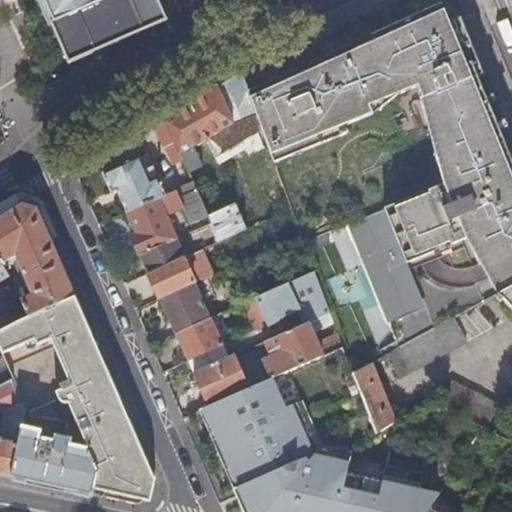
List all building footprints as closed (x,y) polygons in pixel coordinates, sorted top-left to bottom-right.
[(39,0),(49,23),(51,23),(69,62),(166,18),(158,0),(39,0)] [(191,0),(200,20),(215,14),(208,0),(191,0)] [(423,107),(480,84),(477,78),(472,64),(468,66),(462,52),(470,49),(464,39),(461,32),(455,35),(450,24),(443,5),(372,37),(374,43),(348,55),(345,49),(299,71),(268,84),(291,148),(301,144),(304,152),(349,133),(346,126),(373,115),(385,106),(398,95),(417,87),(422,99),(420,100),(423,107)] [(472,64),(477,78),(484,75),(461,19),(450,24),(455,35),(461,32),(464,39),(470,49),(462,52),(468,66),(472,64)] [(209,94),(190,105),(207,141),(225,132),(228,138),(235,134),(232,128),(245,122),(257,116),(249,94),(242,75),(228,83),(218,88),(209,94)] [(291,148),(268,84),(249,94),(257,116),(271,157),(291,148)] [(392,231),(511,178),(511,164),(509,158),(506,160),(503,154),(507,152),(499,131),(494,133),(490,123),(495,122),(488,104),(483,106),(481,99),(485,97),(480,84),(423,107),(432,129),(443,157),(437,160),(446,184),(429,191),(430,194),(413,201),(412,198),(383,209),(384,211),(392,231)] [(207,141),(190,105),(183,109),(166,119),(184,161),(190,173),(203,167),(194,148),(207,141)] [(184,161),(166,119),(154,126),(164,149),(166,148),(172,160),(177,164),(179,164),(184,161)] [(499,131),(495,122),(490,123),(494,133),(499,131)] [(435,150),(437,160),(443,157),(432,129),(435,150)] [(225,132),(207,141),(212,153),(231,143),(228,138),(225,132)] [(139,160),(129,141),(98,158),(106,175),(104,176),(113,194),(118,192),(128,214),(166,197),(159,183),(147,156),(139,160)] [(301,144),(291,148),(293,156),(304,152),(301,144)] [(293,156),(291,148),(271,157),(274,164),(293,156)] [(171,177),(159,183),(166,197),(178,191),(171,177)] [(472,250),(511,230),(511,178),(392,231),(406,264),(433,253),(432,249),(449,242),(450,246),(468,239),(472,250)] [(209,217),(194,184),(178,191),(185,210),(191,225),(209,217)] [(166,197),(128,214),(138,237),(132,240),(140,257),(177,240),(169,224),(174,221),(172,216),(185,210),(178,191),(166,197)] [(6,215),(0,218),(0,260),(3,265),(9,261),(16,257),(33,295),(21,300),(30,318),(75,296),(56,253),(37,208),(22,205),(6,215)] [(247,230),(236,205),(209,217),(212,224),(220,243),(247,230)] [(356,247),(392,231),(384,211),(347,226),(356,247)] [(499,294),(511,287),(511,230),(472,250),(478,266),(485,263),(487,262),(493,278),(499,294)] [(356,247),(376,297),(407,282),(400,266),(406,264),(392,231),(356,247)] [(177,240),(140,257),(148,275),(185,259),(177,240)] [(202,251),(196,254),(198,259),(205,256),(202,251)] [(185,259),(148,275),(160,300),(207,278),(213,276),(205,256),(198,259),(196,254),(185,259)] [(0,283),(10,277),(3,265),(0,260),(0,283)] [(491,279),(493,278),(487,262),(485,263),(491,279)] [(407,282),(413,279),(406,264),(400,266),(407,282)] [(255,299),(267,326),(278,321),(277,320),(297,311),(304,326),(309,323),(330,314),(326,304),(314,272),(255,299)] [(207,278),(160,300),(176,335),(211,319),(205,306),(217,301),(207,278)] [(424,308),(413,279),(407,282),(415,303),(400,309),(403,317),(424,308)] [(407,282),(376,297),(387,324),(403,317),(400,309),(415,303),(407,282)] [(511,287),(499,294),(498,295),(499,296),(497,298),(501,302),(502,300),(511,310),(511,287)] [(102,358),(75,296),(30,318),(0,332),(0,353),(12,380),(26,411),(25,416),(56,402),(59,405),(63,406),(67,406),(75,425),(77,426),(87,449),(96,470),(91,495),(137,505),(138,499),(134,498),(135,491),(143,493),(147,480),(150,479),(150,476),(151,472),(102,358)] [(211,319),(176,335),(188,361),(224,345),(211,319)] [(454,319),(388,355),(400,378),(467,343),(454,319)] [(263,361),(272,380),(273,379),(327,356),(343,349),(338,334),(318,343),(309,323),(304,326),(255,346),(258,354),(269,349),(272,350),(282,346),(285,352),(263,361)] [(224,345),(188,361),(193,373),(230,357),(224,345)] [(193,373),(209,407),(249,389),(234,355),(230,357),(193,373)] [(360,393),(376,433),(396,422),(372,363),(353,374),(360,393)] [(209,407),(187,417),(190,422),(206,415),(217,438),(213,440),(237,489),(244,504),(247,511),(427,511),(434,501),(436,498),(438,495),(419,491),(423,474),(387,466),(383,483),(347,475),(351,458),(319,451),(298,404),(286,409),(273,379),(272,380),(249,389),(209,407)] [(0,386),(0,475),(10,477),(23,426),(22,426),(24,417),(25,416),(26,411),(12,380),(0,386)] [(452,381),(440,404),(484,428),(486,427),(498,406),(452,381)] [(23,426),(10,477),(59,488),(91,495),(96,470),(87,449),(76,446),(77,440),(55,435),(53,441),(40,438),(41,431),(23,426)] [(155,480),(151,472),(150,476),(150,479),(147,480),(143,493),(135,491),(134,498),(138,499),(137,505),(143,500),(148,501),(155,480)] [(436,498),(434,501),(427,511),(453,511),(455,511),(436,498)]
